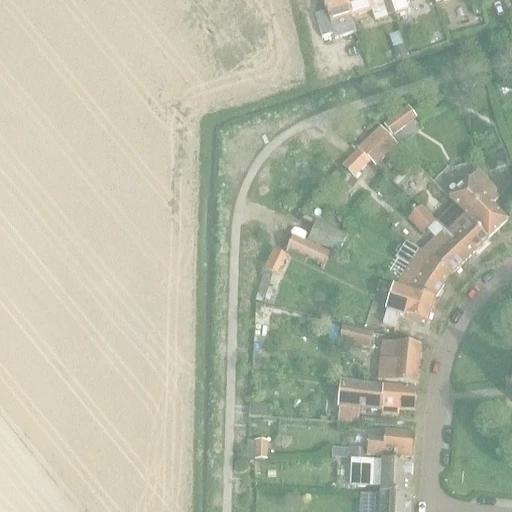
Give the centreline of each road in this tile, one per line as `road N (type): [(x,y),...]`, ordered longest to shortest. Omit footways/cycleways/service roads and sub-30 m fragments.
road 1 (track): [(228,511),(238,202),(274,139),(511,53)]
road 2 (residential): [(428,509),(445,348),(478,297),(511,267)]
